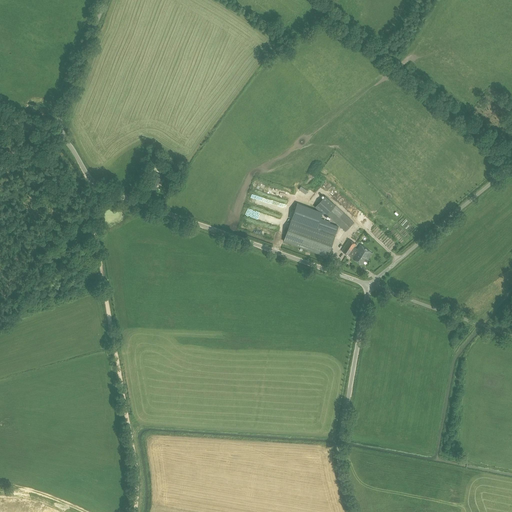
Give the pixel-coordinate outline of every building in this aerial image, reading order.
[(155,160),(152,165),(161,171),(164,166),(155,160)] [(150,187),(154,190),(154,189),(155,189),(157,187),(156,186),(159,182),(160,183),(164,177),(155,171),(150,179),(151,180),(148,185),(151,186),(150,187)] [(327,214),(346,231),(354,222),(325,196),(315,207),(325,216),(327,214)] [(366,215),(354,204),(348,210),(360,221),(366,215)] [(321,215),(296,206),(284,241),(327,257),(335,235),(338,226),(329,223),(330,222),(320,218),(322,219),(323,217),(321,216),(322,214),(321,214),(321,215)] [(341,251),(352,258),(358,249),(354,247),(356,244),(349,239),(341,251)] [(352,258),(362,265),(366,258),(368,259),(372,253),(361,245),(358,249),(352,258)]
